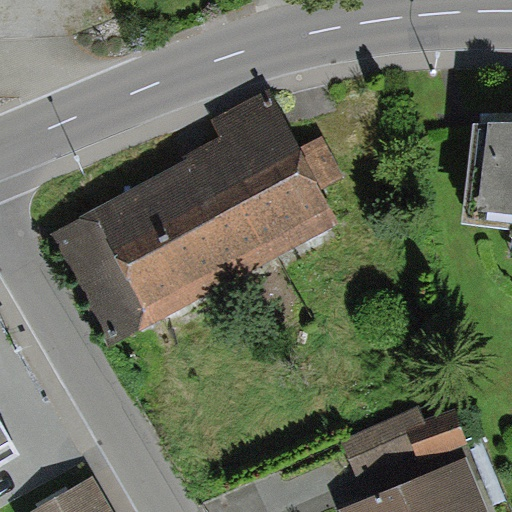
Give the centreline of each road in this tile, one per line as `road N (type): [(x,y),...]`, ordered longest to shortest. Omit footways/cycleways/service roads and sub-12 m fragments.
road 1 (tertiary): [(511,8),(346,21),(194,67),(0,148)]
road 2 (residential): [(0,221),(171,511)]
